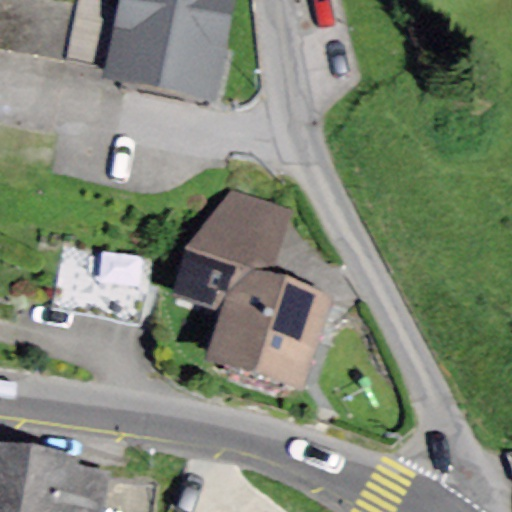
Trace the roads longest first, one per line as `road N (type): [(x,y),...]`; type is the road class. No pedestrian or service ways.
road 1 (residential): [(428,511),(433,442),(409,353),(293,133),(270,0)]
road 2 (secondary): [(424,511),(239,436),(0,398)]
